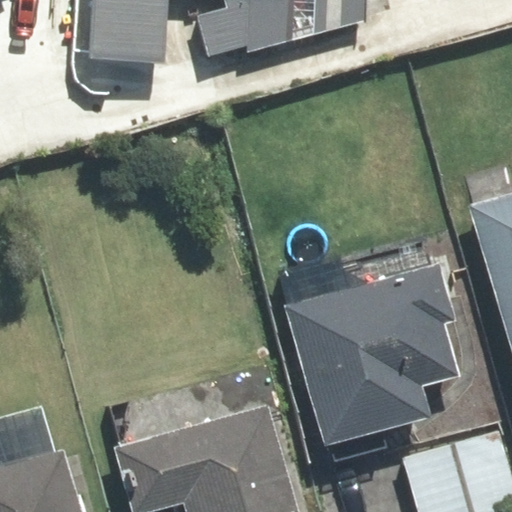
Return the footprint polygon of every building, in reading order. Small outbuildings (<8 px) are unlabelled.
[(94,0),(92,49),(167,53),(169,0),(259,0),(257,37),(360,9),(360,0),(94,0)] [(511,201),(476,212),(511,333),(511,201)] [(442,270),(299,309),(333,431),(428,405),(421,379),(459,369),(446,319),(455,316),(442,270)] [(291,511),(266,420),(129,457),(142,507),(192,494),(197,511),(291,511)] [(511,511),(511,471),(503,440),(410,466),(422,511),(511,511)] [(77,511),(63,457),(0,474),(0,511),(77,511)]
